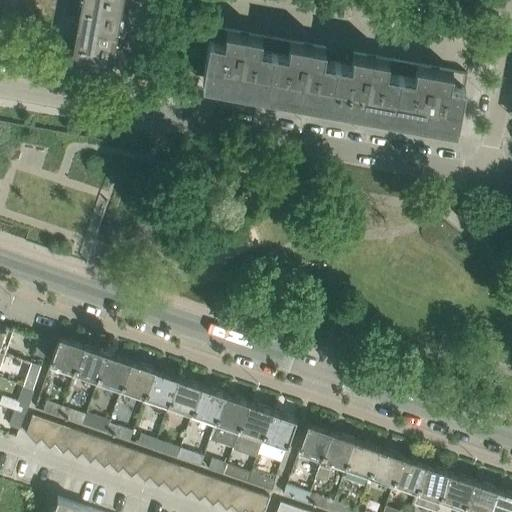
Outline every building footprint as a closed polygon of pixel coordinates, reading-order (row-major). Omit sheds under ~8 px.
[(0,0),(0,17),(11,19),(15,0),(0,0)] [(12,19),(34,23),(38,0),(15,0),(11,19),(12,19)] [(58,0),(38,0),(34,23),(54,26),(58,0)] [(115,64),(126,0),(125,0),(82,0),(73,55),(68,54),(68,56),(115,64)] [(207,48),(202,76),(203,76),(202,82),(265,93),(275,37),(211,25),(211,27),(209,37),(207,48)] [(329,105),(330,99),(337,61),(323,59),(326,46),(275,37),(265,93),(329,105)] [(350,64),(337,61),(330,99),(329,105),(393,116),(403,60),(353,51),(350,64)] [(456,128),(457,122),(458,122),(467,72),(403,60),(393,116),(456,128)] [(0,322),(0,348),(4,350),(12,327),(0,322)] [(48,365),(73,374),(84,342),(59,334),(48,365)] [(34,352),(43,356),(49,340),(39,337),(34,352)] [(73,374),(96,382),(107,350),(84,342),(73,374)] [(96,382),(120,390),(131,358),(107,350),(96,382)] [(120,390),(143,398),(154,366),(131,358),(120,390)] [(25,376),(35,380),(40,364),(31,360),(25,376)] [(143,398),(167,407),(177,375),(154,366),(143,398)] [(167,407),(190,415),(201,383),(177,375),(167,407)] [(190,415),(214,423),(225,391),(201,383),(190,415)] [(209,438),(232,446),(248,399),(225,391),(214,423),(209,438)] [(2,394),(0,399),(0,403),(15,408),(24,411),(27,402),(2,394)] [(248,399),(232,446),(255,455),(261,439),(272,407),(248,399)] [(45,400),(42,410),(58,415),(61,406),(45,400)] [(296,416),(272,407),(261,439),(285,448),(296,416)] [(9,423),(19,427),(24,411),(15,408),(9,423)] [(71,409),(67,419),(82,424),(85,414),(71,409)] [(26,429),(26,431),(35,442),(40,437),(42,436),(41,435),(58,421),(32,413),(26,429)] [(93,416),(89,426),(105,432),(109,421),(93,416)] [(296,452),(320,460),(331,428),(307,420),(296,452)] [(49,447),(54,442),(54,441),(72,426),(58,421),(41,435),(42,436),(40,437),(49,447)] [(117,425),(113,435),(129,440),(132,430),(117,425)] [(63,451),(67,447),(67,446),(86,431),(72,426),(54,441),(54,442),(63,451)] [(331,428),(320,460),(315,476),(327,479),(332,464),(343,468),(354,436),(331,428)] [(76,456),(81,452),(80,450),(99,435),(86,431),(67,446),(67,447),(76,456)] [(137,443),(153,448),(156,439),(140,433),(137,443)] [(113,440),(99,435),(80,450),(81,452),(90,461),(95,456),(94,455),(113,440)] [(343,468),(367,476),(378,445),(354,436),(343,468)] [(103,465),(109,461),(108,460),(127,445),(113,440),(94,455),(95,456),(103,465)] [(164,441),(160,451),(176,456),(179,447),(164,441)] [(117,470),(122,466),(121,465),(141,450),(127,445),(108,460),(109,461),(117,470)] [(367,476),(391,485),(402,453),(378,445),(367,476)] [(131,475),(136,470),(135,470),(154,455),(141,450),(121,465),(122,466),(131,475)] [(188,450),(185,459),(200,465),(203,455),(188,450)] [(391,485),(414,493),(425,461),(402,453),(391,485)] [(144,480),(149,475),(148,475),(169,460),(154,455),(135,470),(136,470),(144,480)] [(208,468),(223,473),(227,463),(211,458),(208,468)] [(158,484),(163,480),(162,479),(181,464),(169,460),(148,475),(149,475),(158,484)] [(434,511),(438,501),(449,469),(425,461),(414,493),(411,503),(434,511)] [(246,481),(249,471),(227,463),(223,473),(246,481)] [(171,489),(177,484),(175,483),(194,469),(181,464),(162,479),(163,480),(171,489)] [(185,494),(190,489),(189,488),(208,474),(194,469),(175,483),(177,484),(185,494)] [(472,477),(449,469),(438,501),(461,509),(472,477)] [(274,480),(249,471),(246,481),(271,489),(274,480)] [(199,499),(204,494),(203,493),(221,478),(208,474),(189,488),(190,489),(199,499)] [(486,511),(496,486),(472,477),(461,509),(459,511),(486,511)] [(212,503),(217,499),(216,498),(235,483),(221,478),(203,493),(204,494),(212,503)] [(226,508),(231,504),(229,502),(247,488),(235,483),(216,498),(217,499),(226,508)] [(309,492),(285,484),(282,493),(306,502),(309,492)] [(511,511),(511,491),(496,486),(486,511),(511,511)] [(238,511),(240,511),(244,508),(244,507),(262,493),(247,488),(229,502),(231,504),(238,511)] [(269,495),(262,493),(244,507),(244,508),(247,511),(258,511),(265,507),(269,495)] [(93,511),(94,510),(96,510),(96,509),(57,495),(57,497),(58,497),(52,511),(93,511)] [(318,495),(315,505),(330,510),(333,501),(318,495)] [(302,511),(304,508),(280,500),(275,511),(302,511)] [(340,503),(337,511),(354,511),(355,508),(340,503)]
